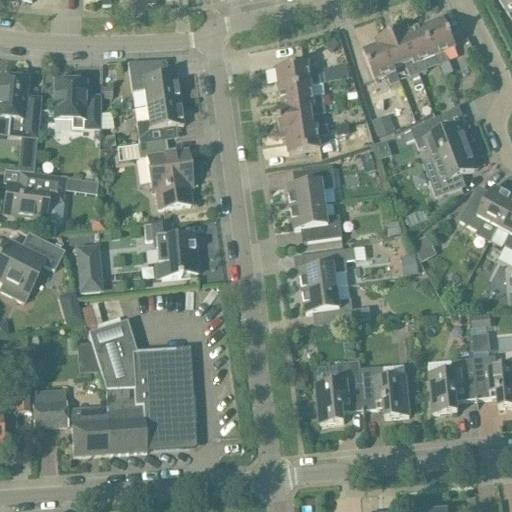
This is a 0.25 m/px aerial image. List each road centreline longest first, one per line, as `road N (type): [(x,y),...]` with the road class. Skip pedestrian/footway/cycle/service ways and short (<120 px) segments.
road 1 (residential): [(276,480),(212,34)]
road 2 (residential): [(276,480),(0,498)]
road 3 (residential): [(511,458),(276,480)]
road 4 (residential): [(0,39),(130,44),(212,34)]
road 5 (residential): [(511,162),(498,122),(509,91),(462,0)]
road 6 (residential): [(212,34),(334,0)]
